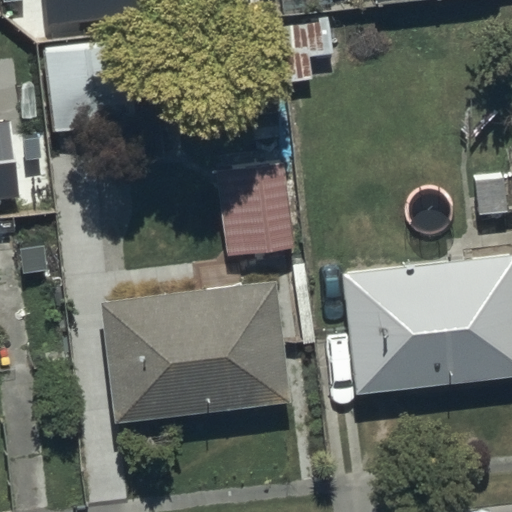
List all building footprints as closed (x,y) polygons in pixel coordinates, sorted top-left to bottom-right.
[(82,11),(3,14),(5,63),(35,62),(34,32),(82,30),(82,11)] [(351,15),(276,21),(281,82),(337,78),(336,61),(355,59),(351,15)] [(126,29),(42,36),(48,121),(133,114),(126,29)] [(280,153),(211,163),(222,246),(291,236),(280,153)] [(511,167),(472,171),(476,209),(505,207),(507,223),(511,222),(511,167)] [(511,244),(340,259),(352,380),(511,367),(511,244)] [(276,273),(99,291),(111,411),(289,392),(276,273)]
